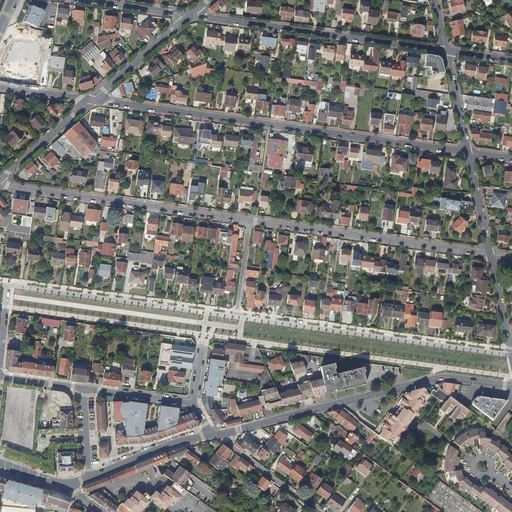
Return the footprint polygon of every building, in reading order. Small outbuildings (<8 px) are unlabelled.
[(227,5),(228,2),(225,0),(222,0),(221,1),(220,0),(219,0),(209,8),(210,12),(214,12),(220,7),(221,8),(224,5),(225,7),(227,5)] [(324,11),(326,0),(323,0),(314,0),(313,11),(318,11),(318,10),(324,11)] [(465,10),(463,0),(450,3),(452,12),(465,10)] [(368,11),(369,2),(360,1),(359,11),(368,12),(368,11)] [(261,14),(262,3),(256,2),(256,3),(249,2),(249,6),(247,5),(246,11),(255,12),(255,13),(261,14)] [(41,16),(43,11),(31,5),(24,22),(36,27),(38,22),(39,23),(42,16),(41,16)] [(243,16),(244,8),(237,7),(236,15),(243,16)] [(292,17),(293,9),(280,7),(279,15),(292,17)] [(406,22),(407,13),(409,13),(409,8),(403,7),(401,21),(406,22)] [(66,20),(67,10),(57,8),(55,25),(60,25),(61,19),(66,20)] [(352,22),(354,11),(341,9),(340,19),(348,20),(348,21),(352,22)] [(82,23),(84,12),(74,11),(73,22),(76,23),(82,23)] [(375,25),(377,12),(368,11),(368,12),(366,23),(375,25)] [(511,11),(502,18),(504,21),(505,20),(511,30),(511,11)] [(305,19),(306,15),(305,14),(305,13),(295,12),(294,16),(295,16),(294,21),(304,22),(304,19),(305,19)] [(399,22),(400,14),(397,14),(388,12),(388,16),(387,16),(387,20),(395,22),(399,22)] [(115,30),(117,18),(105,16),(104,29),(115,30)] [(131,30),(132,20),(121,19),(120,28),(131,30)] [(465,34),(462,20),(451,22),(455,36),(465,34)] [(143,39),(155,29),(148,21),(140,28),(137,24),(136,30),(143,39)] [(26,43),(29,26),(19,24),(15,41),(26,43)] [(423,36),(424,26),(414,24),(412,35),(423,36)] [(109,40),(119,35),(120,31),(116,30),(116,34),(98,38),(97,45),(109,40)] [(224,46),(225,37),(221,37),(221,33),(215,32),(215,33),(207,32),(205,43),(224,46)] [(485,43),(487,33),(477,32),(476,42),(485,43)] [(52,38),(35,36),(33,46),(50,49),(52,38)] [(505,47),(507,38),(495,36),(493,45),(505,47)] [(234,52),(236,39),(225,37),(224,46),(223,50),(234,52)] [(275,48),(276,40),(262,38),(261,46),(275,48)] [(248,51),(250,41),(239,39),(238,49),(248,51)] [(100,48),(111,44),(109,40),(97,45),(100,48)] [(305,52),(307,43),(298,42),(297,48),(300,48),(300,51),(300,52),(305,52)] [(90,60),(100,52),(95,46),(90,43),(81,51),(80,53),(91,65),(93,64),(90,60)] [(319,50),(320,45),(309,43),(307,59),(313,60),(315,49),(319,50)] [(197,56),(202,52),(195,44),(192,46),(193,48),(186,53),(192,59),(190,61),(192,64),(195,61),(193,59),(195,58),(196,59),(198,57),(197,56)] [(25,67),(33,68),(36,48),(16,45),(15,52),(26,54),(25,67)] [(332,59),(334,48),(323,46),(322,57),(332,59)] [(344,52),(344,47),(338,46),(337,55),(344,56),(345,52),(344,52)] [(174,64),(177,61),(177,60),(183,55),(175,47),(172,50),(173,52),(171,53),(170,52),(166,55),(168,58),(165,59),(171,65),(173,64),(174,64)] [(376,71),(380,48),(375,48),(373,62),(363,61),(362,67),(362,69),(376,71)] [(116,64),(124,57),(121,53),(120,54),(116,49),(107,56),(109,58),(111,61),(112,60),(116,64)] [(114,66),(108,59),(109,58),(107,56),(103,52),(100,55),(106,61),(104,62),(106,64),(103,67),(107,72),(114,66)] [(361,66),(362,56),(350,54),(349,65),(361,66)] [(444,73),(442,61),(437,57),(426,55),(424,67),(430,68),(431,69),(425,71),(426,77),(444,73)] [(267,72),(269,57),(261,56),(259,71),(267,72)] [(64,69),(65,58),(51,57),(49,72),(57,74),(58,68),(64,69)] [(418,65),(419,59),(407,57),(406,62),(406,63),(410,64),(410,67),(416,68),(416,64),(418,65)] [(164,68),(156,59),(152,63),(156,67),(159,71),(164,68)] [(390,75),(391,65),(392,62),(387,62),(387,63),(385,63),(381,62),(379,74),(390,75)] [(192,68),(192,72),(191,79),(205,74),(217,75),(218,68),(206,67),(207,63),(192,68)] [(404,77),(406,64),(401,63),(400,66),(391,65),(390,75),(404,77)] [(22,78),(24,67),(12,65),(10,76),(22,78)] [(474,76),(476,67),(465,65),(464,75),(474,76)] [(159,71),(156,67),(152,70),(150,68),(147,70),(153,77),(159,71)] [(486,80),(487,69),(478,67),(477,78),(486,80)] [(290,79),(291,71),(283,70),(281,77),(286,78),(290,79)] [(73,84),(75,72),(63,71),(63,74),(62,81),(68,82),(68,84),(73,84)] [(92,86),(98,81),(95,77),(91,81),(89,76),(81,79),(82,83),(80,84),(81,90),(92,86)] [(129,93),(134,91),(131,83),(126,84),(125,81),(111,94),(112,97),(122,98),(122,96),(129,94),(129,93)] [(156,98),(157,91),(171,93),(172,90),(172,87),(169,86),(155,84),(154,90),(148,89),(147,96),(156,98)] [(186,101),(187,93),(187,88),(184,88),(184,93),(183,93),(180,93),(180,92),(177,91),(177,90),(172,90),(171,93),(170,98),(175,99),(175,100),(186,101)] [(258,94),(259,91),(246,89),(245,99),(257,101),(258,94)] [(451,102),(449,95),(416,90),(415,96),(415,97),(426,99),(439,100),(451,102)] [(144,100),(145,95),(141,94),(141,92),(134,91),(133,96),(141,97),(140,99),(144,100)] [(210,103),(211,95),(197,93),(196,101),(210,103)] [(268,112),(269,102),(263,102),(264,95),(258,94),(257,101),(256,110),(268,112)] [(235,107),(236,97),(226,96),(224,106),(235,107)] [(283,116),(286,99),(281,98),(280,106),(272,105),(271,114),(275,114),(275,115),(283,116)] [(439,100),(426,99),(425,108),(434,109),(435,104),(438,105),(439,100)] [(21,110),(23,101),(18,100),(18,101),(15,101),(14,108),(17,108),(17,110),(21,110)] [(300,113),(301,101),(289,100),(288,111),(300,113)] [(494,104),(489,103),(468,100),(467,109),(488,112),(491,112),(491,113),(493,113),(494,104)] [(505,115),(506,109),(506,106),(507,104),(507,102),(506,102),(501,101),(498,101),(495,100),(494,104),(493,113),(505,115)] [(328,116),(329,106),(329,103),(322,102),(321,108),(324,108),(324,111),(324,116),(318,115),(318,120),(327,122),(328,116)] [(56,112),(60,108),(57,104),(54,106),(54,105),(52,106),(51,105),(47,109),(54,116),(58,113),(56,112)] [(311,122),(312,113),(314,113),(315,105),(308,104),(308,108),(309,109),(308,112),(305,112),(303,121),(311,122)] [(342,116),(343,108),(329,106),(328,116),(341,118),(342,116)] [(343,116),(343,117),(346,117),(347,112),(353,112),(353,110),(347,110),(348,107),(343,106),(343,108),(342,116),(343,116)] [(505,118),(505,115),(493,113),(491,113),(473,111),(472,117),(476,118),(481,118),(481,122),(489,123),(490,116),(494,116),(505,118)] [(351,125),(353,112),(347,112),(346,117),(343,117),(342,124),(351,125)] [(380,126),(382,114),(370,113),(369,124),(380,126)] [(443,136),(445,119),(446,119),(447,114),(441,113),(440,118),(436,118),(433,135),(443,136)] [(45,124),(38,115),(31,121),(33,124),(36,127),(38,130),(45,124)] [(409,126),(410,116),(399,115),(397,124),(400,124),(399,133),(408,134),(409,126)] [(104,119),(104,118),(91,116),(90,126),(103,127),(103,125),(104,119)] [(430,131),(432,121),(422,119),(420,130),(430,131)] [(158,124),(158,122),(148,120),(146,132),(157,133),(157,132),(158,124)] [(140,135),(141,123),(127,121),(125,133),(140,135)] [(97,144),(78,122),(68,131),(51,145),(59,155),(71,144),(74,147),(71,150),(76,157),(80,154),(82,156),(91,152),(97,144)] [(170,136),(172,124),(163,122),(162,125),(158,124),(157,132),(161,133),(161,135),(170,136)] [(390,127),(390,124),(386,123),(386,122),(385,122),(383,132),(393,133),(394,128),(390,127)] [(511,147),(511,137),(506,137),(508,126),(504,126),(503,128),(503,131),(502,136),(504,136),(502,146),(511,147)] [(23,137),(15,129),(4,139),(12,147),(16,144),(15,143),(23,137)] [(189,145),(189,141),(194,142),(195,134),(190,134),(191,130),(180,129),(175,129),(173,142),(178,143),(178,144),(189,145)] [(209,139),(211,131),(203,129),(202,130),(199,129),(197,142),(201,143),(201,138),(209,139)] [(491,137),(483,136),(483,133),(477,132),(477,129),(469,129),(471,135),(472,140),(491,142),(491,137)] [(251,148),(253,136),(251,136),(249,137),(242,136),(241,135),(239,134),(239,137),(238,146),(240,147),(241,146),(248,147),(249,148),(251,148)] [(254,165),(255,160),(257,160),(258,156),(255,156),(258,141),(261,141),(261,135),(253,134),(253,136),(251,148),(248,171),(249,171),(252,172),(261,173),(262,166),(254,165)] [(220,148),(222,137),(212,135),(210,146),(220,148)] [(238,146),(239,137),(225,135),(224,144),(238,146)] [(115,146),(116,139),(103,136),(101,144),(107,145),(115,146)] [(281,169),(283,156),(285,156),(287,141),(269,139),(267,154),(270,154),(268,167),(281,169)] [(107,145),(101,144),(100,144),(99,155),(104,156),(104,151),(106,151),(107,145)] [(346,155),(347,148),(338,147),(336,160),(342,161),(342,155),(346,155)] [(311,161),(312,149),(298,148),(296,160),(311,161)] [(357,159),(358,149),(350,148),(349,157),(357,159)] [(380,156),(380,152),(367,150),(366,153),(363,153),(361,163),(360,169),(364,170),(364,169),(364,164),(365,160),(369,161),(369,159),(379,161),(378,165),(383,166),(384,157),(380,156)] [(59,161),(51,152),(44,159),(48,164),(46,165),(49,168),(51,167),(59,161)] [(405,172),(407,160),(398,158),(398,157),(393,156),(390,174),(398,175),(398,171),(405,172)] [(111,168),(112,160),(109,159),(105,159),(103,167),(111,168)] [(429,169),(430,162),(430,161),(421,160),(421,162),(419,162),(418,168),(429,169)] [(136,170),(137,162),(129,161),(129,162),(125,162),(124,171),(135,172),(135,170),(136,170)] [(37,168),(32,162),(24,168),(31,173),(37,168)] [(437,173),(439,163),(430,162),(429,169),(429,172),(437,173)] [(457,180),(454,180),(456,168),(446,166),(443,187),(455,189),(457,180)] [(229,178),(230,171),(226,171),(227,168),(225,168),(222,167),(221,167),(220,175),(221,175),(221,177),(229,178)] [(492,174),(490,167),(487,168),(487,167),(482,167),(484,176),(485,176),(492,174)] [(321,181),(331,183),(332,179),(332,178),(327,178),(329,170),(319,168),(318,181),(321,181)] [(85,183),(86,172),(72,170),(71,181),(85,183)] [(136,186),(143,187),(143,186),(143,185),(148,185),(149,175),(142,174),(142,171),(138,170),(136,186)] [(103,189),(105,173),(96,171),(94,187),(103,189)] [(303,189),(304,182),(295,180),(295,178),(285,176),(283,187),(294,189),(294,188),(303,189)] [(117,190),(118,181),(109,180),(108,189),(117,190)] [(152,181),(150,193),(155,193),(155,192),(162,193),(164,182),(152,181)] [(198,183),(198,186),(191,185),(189,200),(195,201),(195,194),(203,195),(205,183),(198,183)] [(181,195),(183,185),(171,184),(169,193),(181,195)] [(229,202),(230,196),(226,195),(226,189),(218,188),(217,194),(218,194),(217,202),(218,202),(218,203),(220,203),(221,202),(222,203),(222,201),(229,202)] [(251,202),(252,191),(239,189),(237,202),(242,203),(243,200),(251,202)] [(493,194),(491,206),(504,208),(505,195),(493,194)] [(267,208),(269,198),(261,197),(259,207),(267,208)] [(30,236),(31,227),(20,225),(12,224),(13,214),(21,215),(26,216),(28,201),(13,199),(11,213),(8,212),(7,216),(6,227),(5,233),(6,233),(9,233),(15,234),(30,236)] [(473,207),(472,202),(454,200),(445,199),(445,202),(443,210),(456,212),(457,206),(464,207),(464,206),(473,207)] [(336,219),(339,202),(325,200),(324,208),(317,207),(316,211),(318,212),(317,216),(336,219)] [(310,214),(311,203),(301,201),(299,212),(310,214)] [(45,221),(46,209),(34,207),(33,217),(32,219),(45,221)] [(46,208),(46,209),(45,221),(45,222),(53,223),(53,221),(57,222),(58,212),(55,211),(55,209),(46,208)] [(367,221),(369,209),(360,208),(358,219),(367,221)] [(98,221),(100,211),(87,209),(86,220),(98,221)] [(391,221),(393,210),(383,209),(382,215),(380,214),(379,218),(382,218),(382,220),(391,221)] [(349,225),(350,216),(348,215),(348,214),(344,214),(345,211),(341,210),(340,215),(341,215),(340,224),(349,225)] [(408,221),(409,212),(404,212),(399,211),(397,222),(408,224),(408,221)] [(418,225),(419,213),(409,212),(408,221),(413,222),(412,224),(418,225)] [(71,216),(71,214),(62,213),(59,230),(69,231),(69,228),(71,216)] [(20,225),(31,227),(32,219),(33,217),(26,216),(21,215),(20,225)] [(133,224),(134,216),(126,215),(125,223),(126,223),(133,224)] [(81,229),(83,218),(71,216),(69,228),(81,229)] [(459,232),(467,224),(460,217),(452,225),(459,232)] [(157,235),(159,219),(149,218),(147,234),(157,235)] [(438,232),(439,222),(426,220),(424,230),(438,232)] [(181,236),(183,225),(172,224),(171,235),(181,236)] [(192,240),(194,228),(183,226),(181,239),(192,240)] [(206,238),(208,228),(199,227),(198,232),(198,237),(206,238)] [(219,240),(220,230),(208,228),(206,238),(211,239),(219,240)] [(232,239),(233,231),(220,229),(220,230),(219,240),(218,243),(218,244),(223,245),(223,249),(226,249),(228,239),(232,239)] [(261,243),(263,233),(254,231),(252,244),(259,245),(260,243),(261,243)] [(29,243),(30,236),(15,234),(14,238),(22,239),(21,242),(29,243)] [(126,240),(127,235),(119,234),(117,242),(122,243),(122,240),(126,240)] [(286,245),(287,237),(279,235),(277,244),(286,245)] [(86,244),(98,246),(98,245),(99,237),(93,236),(92,241),(87,240),(86,244)] [(163,266),(164,258),(160,257),(158,257),(160,246),(167,247),(168,241),(156,239),(154,252),(154,255),(154,256),(153,268),(157,269),(157,265),(163,266)] [(275,248),(275,244),(270,243),(270,241),(266,241),(264,250),(269,251),(266,268),(272,269),(273,263),(275,248)] [(20,255),(21,244),(7,243),(6,253),(12,254),(12,255),(13,256),(14,256),(15,255),(16,255),(16,254),(20,255)] [(113,256),(114,245),(104,243),(104,245),(98,245),(98,246),(97,248),(97,253),(113,256)] [(304,255),(306,244),(295,243),(294,254),(304,255)] [(323,263),(325,250),(323,250),(323,248),(316,247),(316,249),(314,249),(313,259),(316,259),(316,262),(323,263)] [(74,265),(76,256),(74,256),(74,250),(66,248),(66,254),(64,264),(74,265)] [(349,261),(350,249),(346,248),(346,250),(344,250),(341,249),(340,260),(349,261)] [(39,260),(41,251),(28,249),(27,260),(31,261),(31,259),(39,260)] [(64,264),(66,254),(53,252),(51,264),(64,266),(64,264)] [(88,264),(89,257),(85,257),(85,253),(81,252),(79,263),(88,264)] [(144,262),(145,254),(140,254),(129,252),(128,260),(144,262)] [(234,262),(235,253),(230,253),(229,260),(228,266),(240,268),(240,263),(234,262)] [(154,256),(154,255),(145,254),(144,262),(153,263),(154,256)] [(408,267),(409,262),(405,261),(406,255),(401,254),(399,266),(408,267)] [(374,261),(374,258),(370,258),(366,257),(366,256),(362,255),(361,267),(373,269),(374,261)] [(423,271),(425,260),(415,259),(413,273),(423,275),(423,271)] [(433,273),(434,261),(425,260),(423,271),(433,273)] [(386,263),(386,261),(380,261),(380,262),(374,261),(373,269),(372,271),(385,273),(386,263)] [(460,274),(462,262),(458,261),(458,263),(457,263),(457,265),(449,264),(448,265),(447,273),(460,274)] [(125,272),(127,263),(119,262),(117,262),(116,265),(118,266),(117,271),(125,272)] [(397,276),(398,266),(393,265),(393,264),(386,263),(385,273),(385,274),(397,276)] [(447,273),(448,265),(437,263),(435,273),(447,274),(447,273)] [(110,277),(111,266),(100,264),(99,275),(110,277)] [(240,272),(240,268),(228,266),(226,277),(232,278),(233,271),(240,272)] [(258,276),(260,267),(250,266),(248,270),(246,270),(246,272),(246,275),(252,276),(252,275),(258,276)] [(480,280),(482,269),(471,268),(469,278),(476,279),(480,280)] [(189,277),(189,271),(177,269),(176,280),(183,281),(183,283),(188,284),(189,277)] [(172,283),(173,272),(164,271),(163,282),(172,283)] [(143,284),(145,274),(131,272),(130,282),(143,284)] [(212,293),(213,280),(214,278),(201,276),(199,292),(212,293)] [(196,291),(198,278),(189,277),(188,284),(187,290),(196,291)] [(485,293),(486,283),(481,282),(481,280),(480,280),(476,279),(474,295),(484,296),(484,293),(485,293)] [(224,290),(226,282),(213,280),(212,293),(224,295),(224,290)] [(253,295),(254,283),(246,281),(245,292),(246,292),(246,295),(249,295),(247,308),(254,309),(255,304),(255,299),(256,295),(253,295)] [(233,292),(235,283),(226,282),(224,290),(233,292)] [(269,290),(267,304),(280,306),(281,300),(284,300),(285,292),(289,289),(285,283),(276,289),(276,291),(269,290)] [(410,301),(411,294),(420,296),(420,293),(408,291),(406,301),(409,301),(410,301)] [(261,305),(262,298),(264,299),(265,293),(257,292),(256,299),(255,299),(255,304),(261,305)] [(356,304),(357,293),(353,292),(352,297),(348,297),(348,302),(344,301),(343,310),(353,312),(354,304),(356,304)] [(298,306),(299,297),(290,295),(288,304),(298,306)] [(483,310),(485,296),(484,296),(474,295),(472,295),(470,308),(483,310)] [(376,315),(378,300),(369,298),(368,301),(368,305),(367,313),(376,315)] [(329,310),(331,302),(328,301),(328,300),(323,299),(323,301),(321,300),(320,309),(329,310)] [(313,313),(315,302),(304,300),(303,311),(313,313)] [(366,315),(367,305),(368,305),(368,301),(361,300),(360,304),(358,303),(357,314),(366,315)] [(340,311),(341,303),(337,302),(337,304),(331,303),(330,310),(334,311),(335,310),(340,311)] [(392,315),(393,307),(393,303),(384,302),(383,313),(392,315)] [(411,310),(412,305),(408,305),(406,304),(405,308),(404,317),(404,318),(409,319),(409,320),(408,320),(408,324),(406,324),(406,326),(409,327),(409,325),(414,326),(415,317),(410,316),(411,310)] [(400,316),(401,308),(393,307),(392,315),(400,316)] [(441,327),(443,313),(430,311),(430,314),(428,326),(441,327)] [(428,326),(430,314),(418,313),(416,321),(420,321),(420,323),(419,325),(428,326)] [(52,326),(53,319),(42,318),(42,325),(52,326)] [(25,334),(26,325),(27,325),(28,320),(18,319),(17,328),(17,329),(16,333),(25,334)] [(60,327),(61,320),(53,319),(52,326),(60,327)] [(471,333),(472,323),(458,321),(456,331),(471,333)] [(493,337),(495,326),(479,324),(477,335),(493,337)] [(73,341),(75,328),(66,326),(64,340),(73,341)] [(160,337),(160,334),(143,332),(142,340),(149,341),(150,336),(160,337)] [(38,351),(39,342),(34,341),(32,359),(33,359),(33,364),(22,362),(21,363),(20,373),(24,374),(27,374),(34,375),(38,351)] [(196,347),(172,344),(169,366),(192,369),(196,347)] [(242,363),(244,346),(227,344),(227,346),(226,350),(224,350),(213,349),(212,358),(223,359),(223,360),(227,361),(238,362),(240,363),(242,363)] [(19,359),(19,357),(21,357),(21,352),(19,352),(19,351),(7,350),(6,358),(5,367),(8,371),(14,372),(20,373),(21,363),(16,362),(17,358),(19,359)] [(52,378),(54,367),(43,365),(39,364),(40,359),(41,351),(38,351),(34,375),(44,376),(52,378)] [(310,361),(307,355),(299,354),(302,362),(306,361),(306,362),(310,361)] [(133,377),(135,360),(123,358),(121,375),(133,377)] [(285,368),(281,358),(268,363),(272,373),(285,368)] [(68,375),(70,361),(61,359),(59,373),(68,375)] [(225,373),(227,361),(223,360),(209,359),(207,377),(223,379),(223,373),(225,373)] [(101,373),(103,361),(94,360),(94,363),(93,363),(92,372),(101,373)] [(262,373),(266,367),(266,366),(242,363),(240,363),(239,370),(262,373)] [(336,389),(365,382),(361,367),(335,374),(332,363),(320,366),(322,378),(325,391),(335,388),(336,389)] [(88,382),(90,366),(79,364),(79,365),(72,365),(70,380),(79,381),(88,382)] [(157,379),(166,380),(167,370),(159,369),(157,379)] [(182,387),(184,373),(169,371),(168,378),(167,381),(175,382),(175,386),(182,387)] [(119,387),(121,375),(116,375),(116,373),(109,372),(109,374),(104,373),(103,378),(103,384),(103,385),(111,386),(119,387)] [(150,382),(151,373),(141,372),(140,381),(150,382)] [(223,392),(224,384),(222,383),(223,379),(207,377),(204,376),(203,386),(202,395),(213,396),(221,397),(221,392),(223,392)] [(325,391),(322,378),(316,380),(320,393),(325,392),(325,391)] [(320,393),(316,380),(309,382),(313,395),(320,393)] [(453,392),(455,384),(444,382),(444,383),(443,389),(452,396),(453,392)] [(278,394),(275,387),(264,390),(265,392),(261,393),(262,395),(259,396),(259,400),(261,406),(264,406),(265,408),(269,407),(269,409),(284,405),(278,394)] [(446,400),(449,395),(443,390),(440,388),(439,387),(436,391),(443,396),(443,398),(446,400)] [(303,400),(299,388),(292,390),(292,389),(286,391),(286,392),(278,394),(284,405),(303,400)] [(417,412),(416,411),(419,407),(420,408),(423,403),(421,402),(427,394),(424,392),(425,390),(422,388),(412,391),(410,392),(409,392),(407,394),(406,393),(404,396),(403,395),(401,394),(399,397),(399,398),(398,400),(400,401),(397,405),(399,407),(397,411),(392,416),(390,415),(387,419),(385,417),(384,419),(383,419),(381,422),(382,423),(383,424),(381,427),(382,428),(380,430),(381,431),(380,433),(378,436),(390,445),(394,439),(396,440),(399,436),(398,435),(401,431),(402,432),(410,421),(417,412)] [(443,396),(436,391),(433,389),(430,393),(440,401),(441,400),(443,398),(443,396)] [(72,427),(71,404),(71,402),(70,399),(69,398),(68,396),(67,394),(65,393),(63,392),(51,390),(50,402),(54,403),(57,406),(59,409),(59,410),(58,410),(57,410),(58,414),(60,414),(60,424),(60,427),(72,427)] [(210,410),(211,403),(212,403),(213,396),(202,395),(201,399),(202,402),(203,405),(205,409),(210,410)] [(453,411),(459,402),(458,401),(456,400),(452,397),(449,395),(446,400),(444,402),(439,409),(444,413),(447,408),(448,407),(453,411)] [(494,420),(508,400),(478,396),(472,404),(481,410),(479,414),(482,416),(484,413),(494,420)] [(237,405),(236,400),(222,398),(222,410),(229,410),(229,402),(231,402),(235,418),(240,417),(240,416),(237,405)] [(259,400),(248,403),(251,412),(255,411),(255,410),(258,409),(258,410),(258,412),(262,411),(261,406),(259,400)] [(104,401),(95,402),(97,432),(106,432),(104,401)] [(128,402),(121,402),(121,401),(113,401),(114,421),(125,419),(124,431),(114,431),(114,445),(145,444),(145,442),(151,442),(155,440),(155,441),(200,425),(192,412),(189,414),(188,410),(179,413),(179,408),(161,405),(160,405),(157,425),(143,431),(147,404),(128,401),(128,402)] [(463,418),(469,410),(459,402),(453,411),(452,412),(449,417),(454,420),(457,416),(458,414),(463,418)] [(248,403),(237,405),(240,416),(244,415),(244,414),(243,413),(246,412),(247,413),(251,412),(248,403)] [(15,409),(15,423),(30,424),(31,410),(15,409)] [(223,419),(218,410),(210,410),(205,409),(212,420),(214,424),(223,419)] [(335,419),(341,411),(339,409),(324,413),(329,417),(331,415),(335,419)] [(341,423),(347,415),(341,411),(335,419),(341,423)] [(503,435),(511,422),(511,415),(509,414),(497,430),(503,435)] [(346,427),(352,419),(347,415),(341,423),(346,427)] [(235,425),(241,424),(240,417),(235,418),(230,420),(230,421),(226,423),(227,427),(235,425)] [(353,432),(358,424),(352,419),(346,427),(353,432)] [(313,435),(299,424),(294,431),(308,442),(313,435)] [(339,435),(343,429),(338,426),(335,426),(331,430),(333,431),(339,435)] [(352,443),(357,436),(351,432),(351,433),(346,438),(344,437),(347,432),(343,429),(339,435),(351,444),(352,443)] [(475,439),(475,437),(478,436),(478,438),(479,444),(483,444),(484,445),(486,445),(488,446),(487,448),(491,449),(493,450),(494,450),(497,452),(496,453),(496,454),(502,457),(500,459),(500,460),(503,462),(502,463),(505,465),(506,464),(507,465),(506,466),(505,467),(511,472),(511,455),(505,451),(508,448),(502,444),(503,444),(497,440),(496,441),(490,440),(490,438),(484,436),(485,432),(483,431),(482,431),(481,431),(477,431),(477,429),(473,429),(469,431),(464,433),(461,434),(458,436),(456,439),(453,442),(459,447),(461,444),(463,446),(465,444),(467,447),(471,445),(474,443),(473,440),(475,439)] [(281,444),(287,437),(279,431),(275,437),(271,434),(269,435),(272,437),(281,444)] [(366,441),(368,443),(370,444),(377,435),(373,433),(366,441)] [(273,454),(281,444),(272,437),(264,447),(270,451),(273,454)] [(243,451),(246,447),(254,454),(259,447),(252,441),(251,443),(245,439),(242,444),(238,441),(234,445),(243,451)] [(351,459),(356,452),(345,443),(340,451),(351,459)] [(352,443),(351,444),(362,453),(365,448),(363,447),(361,449),(352,443)] [(108,444),(99,445),(99,458),(109,458),(108,444)] [(224,461),(232,451),(223,444),(215,454),(224,461)] [(264,460),(270,451),(264,447),(261,444),(259,447),(262,449),(257,455),(264,460)] [(478,488),(476,486),(475,485),(473,484),(472,485),(470,483),(470,482),(469,481),(468,479),(466,477),(464,478),(463,477),(462,474),(461,474),(460,470),(454,471),(452,471),(452,468),(454,468),(454,466),(458,466),(458,464),(458,462),(458,460),(459,458),(456,456),(457,454),(455,453),(456,450),(450,446),(448,449),(446,453),(445,457),(444,462),(444,466),(444,469),(444,472),(447,472),(448,477),(449,479),(454,477),(457,483),(459,482),(462,487),(461,489),(466,493),(467,492),(472,496),(474,494),(499,511),(511,511),(511,507),(511,506),(511,504),(502,498),(501,499),(499,497),(497,496),(496,497),(495,496),(496,495),(497,494),(489,488),(489,489),(487,491),(486,490),(487,489),(485,487),(484,489),(481,487),(478,488)] [(178,457),(183,455),(190,460),(191,459),(195,461),(198,458),(183,447),(165,453),(168,461),(172,460),(178,457)] [(75,471),(74,462),(73,452),(57,453),(58,463),(57,463),(58,472),(75,471)] [(157,466),(168,461),(165,453),(163,454),(149,459),(156,476),(160,475),(157,466)] [(224,461),(215,454),(209,462),(222,472),(228,464),(224,461)] [(250,464),(237,455),(230,465),(237,470),(240,465),(246,469),(247,468),(250,464)] [(317,465),(322,458),(317,455),(312,461),(317,465)] [(290,464),(285,460),(287,457),(285,456),(277,466),(288,474),(293,467),(290,464)] [(156,476),(149,459),(148,460),(139,464),(135,466),(138,473),(148,469),(150,473),(151,476),(153,475),(154,477),(156,476)] [(373,467),(363,460),(357,468),(367,476),(373,467)] [(348,463),(343,471),(348,475),(353,467),(348,463)] [(299,482),(306,472),(296,464),(293,467),(288,474),(299,482)] [(135,474),(138,473),(135,466),(132,467),(126,469),(128,476),(135,474)] [(182,488),(192,474),(180,466),(174,474),(167,469),(162,472),(163,474),(165,475),(172,480),(173,481),(180,485),(180,486),(182,488)] [(124,478),(127,477),(128,476),(126,469),(116,473),(119,480),(124,478)] [(110,483),(119,480),(116,473),(108,477),(110,483)] [(315,489),(321,480),(314,475),(307,484),(315,489)] [(256,484),(265,491),(268,487),(267,487),(268,485),(270,482),(262,476),(256,484)] [(84,493),(110,483),(108,477),(99,480),(82,487),(82,489),(84,493)] [(33,494),(35,487),(7,479),(5,487),(4,490),(1,501),(0,505),(0,506),(0,511),(34,511),(35,509),(34,509),(35,507),(32,506),(33,501),(31,500),(32,495),(33,494)] [(397,479),(394,483),(403,489),(403,488),(406,485),(397,479)] [(179,498),(185,490),(182,488),(180,486),(174,482),(169,488),(167,486),(162,492),(168,496),(171,499),(173,500),(176,495),(179,498)] [(327,498),(333,489),(324,482),(317,491),(327,498)] [(33,494),(32,495),(41,498),(43,489),(38,487),(35,487),(33,494)] [(62,495),(58,493),(51,491),(49,490),(46,499),(47,499),(46,506),(46,509),(51,510),(53,509),(64,511),(65,511),(68,505),(69,505),(71,499),(62,495)] [(103,507),(111,496),(104,490),(96,493),(89,496),(95,501),(103,507)] [(139,511),(151,499),(164,509),(169,503),(172,506),(173,505),(169,502),(166,507),(151,495),(150,497),(145,493),(142,496),(136,491),(128,500),(126,498),(124,500),(122,503),(132,511),(139,511)] [(171,499),(168,496),(162,492),(159,494),(155,491),(151,495),(166,507),(169,502),(171,499)] [(338,511),(345,502),(334,494),(326,504),(338,511)] [(173,505),(179,498),(176,495),(173,500),(171,499),(169,502),(173,505)] [(109,511),(113,511),(120,504),(111,496),(103,507),(108,511),(109,511)] [(115,499),(120,504),(113,511),(117,511),(119,510),(121,511),(132,511),(122,503),(116,498),(115,499)] [(361,511),(366,507),(365,506),(360,502),(361,501),(357,498),(348,510),(350,511),(361,511)] [(206,511),(210,507),(200,500),(196,506),(204,511),(206,511)] [(278,511),(295,511),(296,511),(285,503),(279,511),(278,511)]
